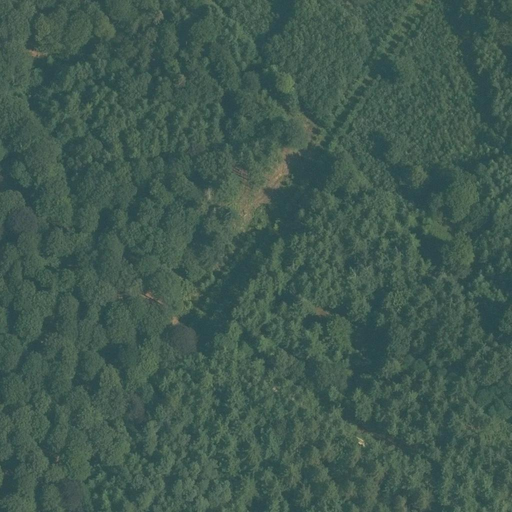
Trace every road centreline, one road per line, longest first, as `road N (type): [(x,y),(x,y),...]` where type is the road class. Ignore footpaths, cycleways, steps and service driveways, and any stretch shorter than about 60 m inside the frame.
road 1 (track): [(0,129),(72,268),(471,511)]
road 2 (track): [(188,344),(424,0)]
